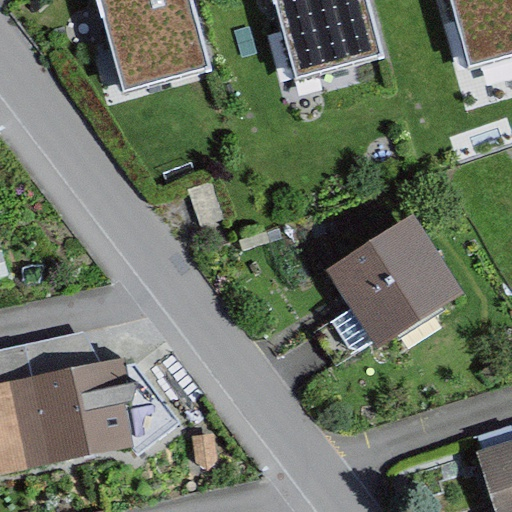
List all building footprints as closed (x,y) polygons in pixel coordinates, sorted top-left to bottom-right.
[(200,0),(93,0),(114,74),(214,46),(200,0)] [(370,0),(263,0),(282,67),(382,40),(370,0)] [(511,0),(446,0),(461,52),(511,37),(511,0)] [(265,169),(195,193),(216,252),(285,228),(265,169)] [(414,222),(328,269),(376,341),(458,292),(414,222)] [(0,490),(128,467),(113,386),(0,405),(0,490)] [(479,511),(511,511),(511,456),(467,471),(479,511)]
